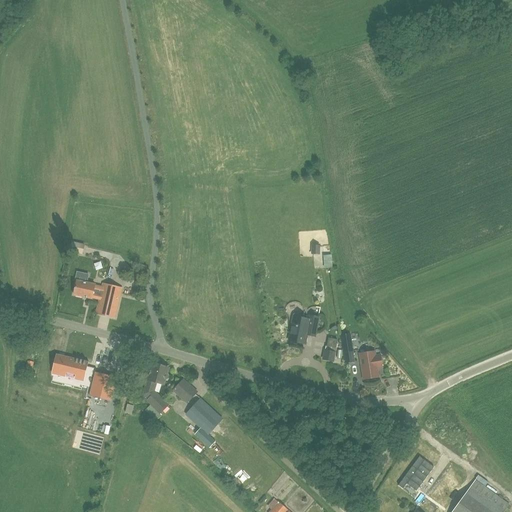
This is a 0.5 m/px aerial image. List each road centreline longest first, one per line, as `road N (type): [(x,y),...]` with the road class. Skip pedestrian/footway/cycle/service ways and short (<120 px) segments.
road 1 (residential): [(157,350),(154,183),(124,0)]
road 2 (tertiary): [(428,393),(363,402),(199,362)]
road 3 (residential): [(338,511),(210,391),(199,362)]
road 4 (tertiary): [(157,350),(0,308)]
road 5 (tertiary): [(352,511),(428,393)]
